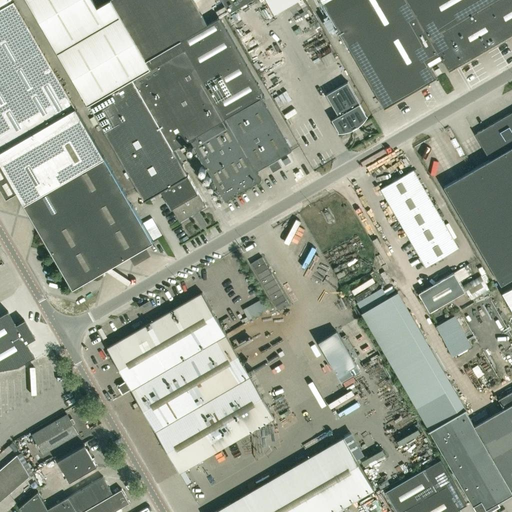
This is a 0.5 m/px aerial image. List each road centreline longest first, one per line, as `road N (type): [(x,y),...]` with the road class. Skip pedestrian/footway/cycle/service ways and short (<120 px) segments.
road 1 (unclassified): [(61,335),(511,72)]
road 2 (unclassified): [(61,335),(161,511)]
road 3 (unclassified): [(0,230),(61,335)]
